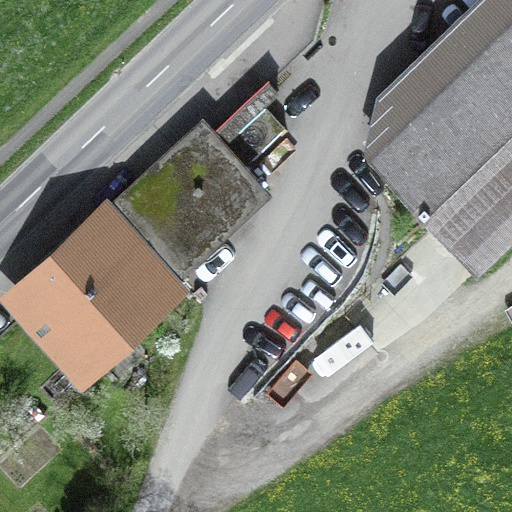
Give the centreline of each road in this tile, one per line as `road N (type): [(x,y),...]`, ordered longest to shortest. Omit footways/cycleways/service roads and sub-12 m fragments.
road 1 (track): [(140,511),(301,205),(353,0)]
road 2 (tertiary): [(237,0),(0,224)]
road 3 (track): [(160,511),(409,316)]
